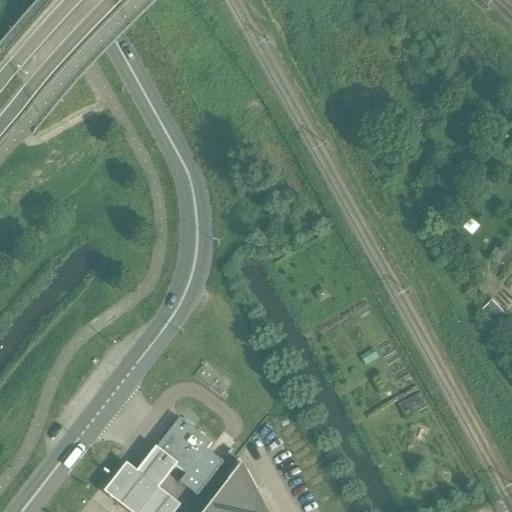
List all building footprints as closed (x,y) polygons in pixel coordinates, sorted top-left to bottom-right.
[(492,302),(482,312),(496,327),(506,317),(492,302)] [(420,393),(398,406),(406,420),(428,407),(420,393)] [(186,476),(180,484),(197,497),(223,464),(207,451),(212,445),(180,420),(155,451),(176,467),(186,476)] [(127,511),(176,511),(180,507),(159,490),(176,467),(155,451),(138,473),(127,466),(104,494),(127,511)] [(267,511),(242,465),(205,511),(267,511)]
